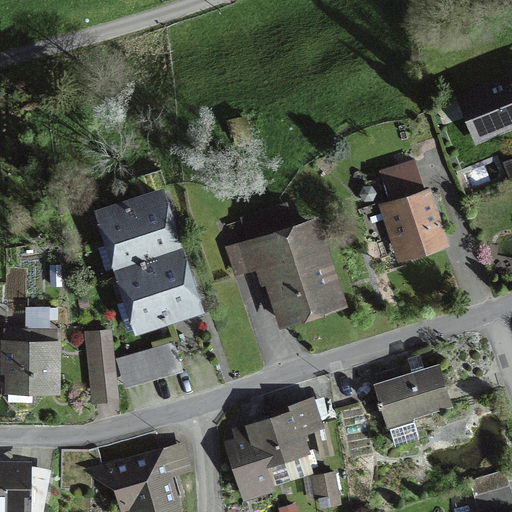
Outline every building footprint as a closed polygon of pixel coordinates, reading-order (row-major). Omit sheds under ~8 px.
[(511,77),(461,98),(477,138),(511,123),(511,77)] [(392,203),(390,204),(407,255),(443,242),(426,191),(424,192),(413,161),(382,172),(392,203)] [(159,194),(102,213),(112,241),(169,223),(159,194)] [(250,216),(259,241),(228,251),(236,275),(268,264),(286,318),(335,301),(309,224),(291,230),(282,206),(250,216)] [(122,270),(178,251),(169,223),(112,241),(122,270)] [(188,280),(178,251),(122,270),(131,298),(188,280)] [(197,308),(188,280),(131,298),(141,327),(197,308)] [(112,333),(90,335),(95,387),(117,385),(112,333)] [(31,401),(31,387),(48,388),(49,362),(56,362),(57,345),(20,344),(21,335),(7,335),(6,366),(10,367),(9,401),(31,401)] [(172,342),(117,358),(125,385),(180,369),(172,342)] [(450,403),(439,364),(401,376),(398,367),(377,373),(380,382),(377,383),(382,400),(378,401),(380,407),(383,406),(394,441),(419,434),(413,414),(450,403)] [(229,445),(245,497),(270,489),(267,482),(308,468),(297,433),(316,427),(307,400),(289,406),(290,411),(233,429),(238,443),(229,445)] [(166,472),(190,466),(184,446),(112,466),(123,505),(133,502),(135,511),(155,511),(154,507),(174,501),(166,472)] [(7,469),(7,463),(0,463),(0,511),(14,511),(25,511),(26,472),(18,470),(19,465),(11,463),(10,470),(7,469)] [(511,511),(511,509),(500,471),(470,480),(479,511),(511,511)] [(332,473),(317,475),(320,495),(335,493),(332,473)] [(59,511),(90,511),(91,488),(60,488),(59,511)]
